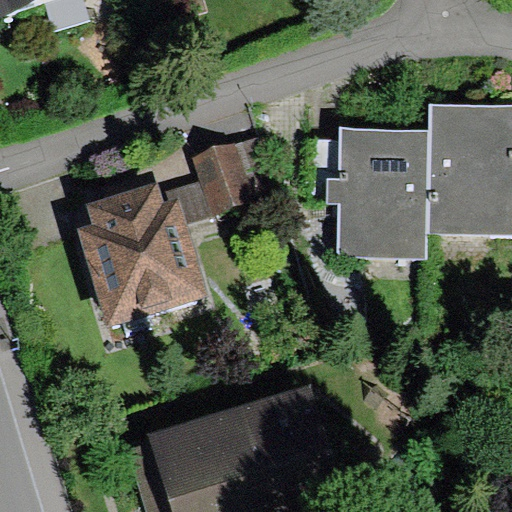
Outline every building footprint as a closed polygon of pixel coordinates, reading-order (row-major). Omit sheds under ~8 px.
[(0,0),(0,26),(90,0),(0,0)] [(160,0),(127,0),(134,21),(164,11),(160,0)] [(429,135),(340,134),(340,144),(309,144),(308,206),(337,207),(336,261),(429,263),(429,240),(511,240),(511,110),(429,110),(429,135)] [(260,140),(238,148),(257,208),(280,200),(260,140)] [(238,148),(193,162),(201,185),(212,221),(257,208),(238,148)] [(212,221),(201,185),(162,197),(166,211),(179,207),(186,229),(212,221)] [(94,234),(79,239),(109,336),(209,305),(186,229),(179,207),(166,211),(162,197),(160,192),(88,214),(94,234)] [(312,396),(151,446),(151,448),(127,455),(145,511),(347,511),(335,470),(312,396)] [(372,459),(335,470),(347,511),(388,511),(389,511),(372,459)]
